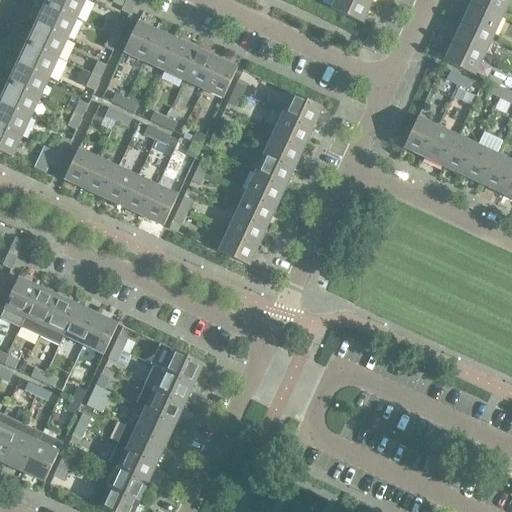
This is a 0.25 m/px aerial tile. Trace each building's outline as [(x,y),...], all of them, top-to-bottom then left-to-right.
[(76,19),(85,0),(48,0),(46,5),(76,19)] [(130,15),(136,0),(126,0),(121,11),(130,15)] [(362,24),(371,3),(363,0),(335,0),(331,9),(362,24)] [(502,17),(509,0),(472,0),(472,2),(502,17)] [(493,36),(502,17),(472,2),(462,22),(493,36)] [(67,39),(76,19),(46,5),(37,25),(67,39)] [(116,22),(110,35),(119,39),(125,26),(116,22)] [(144,62),(158,32),(138,22),(123,53),(144,62)] [(484,56),(493,36),(462,22),(453,42),(484,56)] [(58,59),(67,39),(37,25),(28,45),(58,59)] [(163,72),(177,41),(158,32),(144,62),(163,72)] [(113,52),(119,39),(110,35),(104,48),(113,52)] [(183,81),(197,50),(177,41),(163,72),(183,81)] [(474,76),(484,56),(453,42),(444,62),(474,76)] [(49,78),(58,59),(28,45),(19,64),(49,78)] [(202,90),(217,59),(197,50),(183,81),(202,90)] [(237,69),(217,59),(202,90),(223,99),(237,69)] [(100,79),(106,66),(97,62),(91,74),(100,79)] [(40,98),(49,78),(19,64),(9,84),(40,98)] [(458,85),(461,77),(450,71),(446,80),(458,85)] [(94,91),(100,79),(91,74),(86,87),(94,91)] [(473,82),(461,77),(458,85),(469,90),(473,82)] [(247,84),(238,80),(233,91),(241,95),(249,99),(253,89),(246,85),(247,84)] [(31,118),(40,98),(9,84),(0,104),(31,118)] [(499,98),(503,90),(492,84),(488,93),(499,98)] [(511,101),(511,93),(503,90),(499,98),(511,103),(511,101)] [(236,107),(241,95),(233,91),(227,103),(236,107)] [(313,129),(322,108),(292,94),(282,114),(313,129)] [(122,108),(126,100),(115,95),(111,103),(122,108)] [(138,105),(126,100),(122,108),(134,114),(138,105)] [(82,118),(88,105),(79,101),(73,114),(82,118)] [(0,127),(22,137),(31,118),(0,104),(0,127)] [(116,122),(120,114),(108,108),(104,117),(116,122)] [(162,126),(165,118),(154,113),(150,121),(162,126)] [(76,130),(82,118),(73,114),(67,126),(76,130)] [(131,119),(120,114),(116,122),(128,127),(131,119)] [(304,148),(313,129),(282,114),(273,134),(304,148)] [(177,123),(165,118),(162,126),(173,132),(177,123)] [(424,158),(438,128),(418,118),(403,149),(424,158)] [(228,123),(220,119),(215,130),(223,134),(228,123)] [(0,152),(12,158),(22,137),(0,127),(0,152)] [(155,140),(159,132),(148,127),(144,135),(155,140)] [(443,167),(457,137),(438,128),(424,158),(443,167)] [(218,146),(223,134),(215,130),(209,142),(218,146)] [(171,137),(159,132),(155,140),(167,146),(171,137)] [(200,148),(205,136),(197,132),(192,144),(200,148)] [(295,168),(304,148),(273,134),(264,153),(295,168)] [(463,176),(477,146),(457,137),(443,167),(463,176)] [(64,156),(71,142),(62,138),(56,151),(64,156)] [(195,159),(200,148),(192,144),(186,155),(195,159)] [(482,186),(497,155),(477,146),(463,176),(482,186)] [(84,190),(98,159),(78,150),(64,181),(84,190)] [(58,170),(64,156),(56,151),(49,165),(58,170)] [(285,187),(295,168),(264,153),(255,173),(285,187)] [(502,195),(511,173),(511,162),(497,155),(482,186),(502,195)] [(202,158),(196,170),(205,174),(210,162),(202,158)] [(104,199),(118,168),(98,159),(84,190),(104,199)] [(123,208),(138,178),(118,168),(104,199),(123,208)] [(199,185),(205,174),(196,170),(191,181),(199,185)] [(276,207),(285,187),(255,173),(246,193),(276,207)] [(511,199),(511,173),(502,195),(511,199)] [(143,217),(157,187),(138,178),(123,208),(143,217)] [(163,227),(177,196),(157,187),(143,217),(163,227)] [(267,227),(276,207),(246,193),(237,212),(267,227)] [(192,201),(183,197),(178,209),(187,213),(192,201)] [(181,224),(187,213),(178,209),(173,220),(181,224)] [(258,246),(267,227),(237,212),(227,232),(258,246)] [(249,267),(258,246),(227,232),(218,252),(249,267)] [(18,255),(24,242),(15,238),(9,251),(18,255)] [(11,270),(18,255),(9,251),(2,266),(11,270)] [(0,318),(20,328),(39,288),(18,279),(0,317),(0,318)] [(40,337),(58,297),(39,288),(20,328),(40,337)] [(64,337),(78,306),(58,297),(40,337),(59,346),(63,337),(64,337)] [(83,346),(97,315),(78,306),(64,337),(83,346)] [(118,325),(97,315),(83,346),(103,355),(118,325)] [(119,336),(113,347),(122,351),(127,340),(119,336)] [(116,363),(122,351),(113,347),(108,359),(116,363)] [(172,350),(163,370),(194,385),(203,364),(172,350)] [(19,361),(7,356),(3,364),(15,369),(19,361)] [(194,385),(163,370),(154,366),(145,386),(184,404),(194,385)] [(42,382),(46,374),(35,369),(31,377),(42,382)] [(12,375),(1,370),(0,371),(0,379),(8,383),(12,375)] [(58,379),(46,374),(42,382),(54,388),(58,379)] [(101,375),(95,387),(103,390),(109,379),(101,375)] [(36,396),(40,388),(28,382),(24,391),(36,396)] [(175,424),(184,404),(145,386),(135,405),(145,410),(175,424)] [(110,393),(103,390),(95,387),(86,406),(101,413),(110,393)] [(51,393),(40,388),(36,396),(48,402),(51,393)] [(78,388),(73,400),(81,404),(86,392),(78,388)] [(76,415),(81,404),(73,400),(67,411),(76,415)] [(166,443),(175,424),(145,410),(136,429),(166,443)] [(82,414),(77,426),(85,430),(91,418),(82,414)] [(0,462),(4,464),(23,424),(3,415),(0,422),(0,462)] [(24,473),(42,433),(23,424),(4,464),(24,473)] [(157,463),(166,443),(136,429),(126,425),(117,444),(157,463)] [(80,441),(85,430),(77,426),(72,437),(80,441)] [(63,443),(42,433),(24,473),(44,483),(63,443)] [(148,483),(157,463),(117,444),(108,464),(117,468),(148,483)] [(64,453),(59,465),(67,469),(73,457),(64,453)] [(62,480),(67,469),(59,465),(54,476),(62,480)] [(139,502),(148,483),(117,468),(108,488),(139,502)] [(106,511),(134,511),(139,502),(108,488),(99,483),(89,504),(106,511)]
